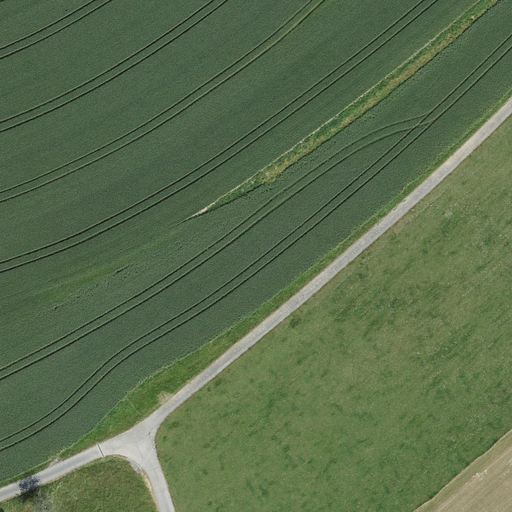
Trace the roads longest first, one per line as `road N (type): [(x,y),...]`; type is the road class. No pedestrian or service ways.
road 1 (track): [(511,103),(138,438)]
road 2 (track): [(164,511),(138,438),(0,493)]
